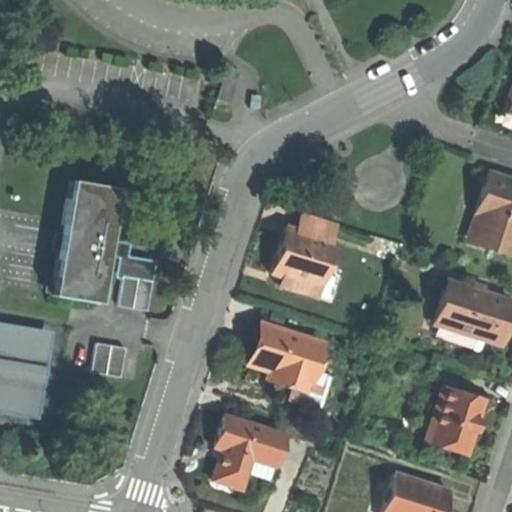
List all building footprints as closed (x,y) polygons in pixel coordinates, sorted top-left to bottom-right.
[(220,102),(232,106),(242,73),(230,69),(220,102)] [(474,209),(467,230),(491,238),(488,247),(511,254),(511,250),(511,179),(485,171),(474,209)] [(49,293),(97,301),(105,252),(107,239),(116,186),(68,179),(49,293)] [(464,240),(467,230),(474,209),(460,205),(451,236),(464,240)] [(333,222),(298,211),(292,228),(282,224),(274,247),(267,270),(282,274),(279,284),(297,289),(300,280),(315,285),(320,271),(330,240),(328,239),(333,222)] [(464,240),(488,247),(491,238),(467,230),(464,240)] [(121,242),(107,239),(105,252),(119,255),(121,242)] [(154,261),(125,256),(121,275),(151,280),(154,261)] [(335,276),(320,271),(315,285),(312,294),(328,299),(335,276)] [(146,309),(151,280),(121,275),(117,304),(146,309)] [(312,294),(315,285),(300,280),(297,289),(312,294)] [(431,323),(495,343),(501,323),(508,302),(479,292),(467,289),(444,281),(431,323)] [(469,283),(467,289),(479,292),(481,286),(469,283)] [(319,343),(262,325),(256,345),(250,366),(272,373),(270,380),(290,386),(293,380),(306,384),(319,343)] [(0,328),(0,419),(37,426),(53,337),(0,328)] [(95,350),(91,379),(120,383),(124,354),(95,350)] [(312,386),(306,384),(293,380),(290,386),(287,399),(320,410),(329,382),(314,377),(312,386)] [(428,443),(463,455),(471,429),(466,428),(470,418),(474,419),(481,398),(439,385),(427,425),(433,427),(428,443)] [(280,433),(222,415),(217,429),(212,445),(220,448),(211,475),(239,483),(244,468),(248,456),(271,464),(280,433)] [(421,441),(428,443),(433,427),(427,425),(421,441)] [(267,475),(271,464),(248,456),(244,468),(267,475)] [(439,511),(446,491),(390,473),(378,511),(439,511)]
